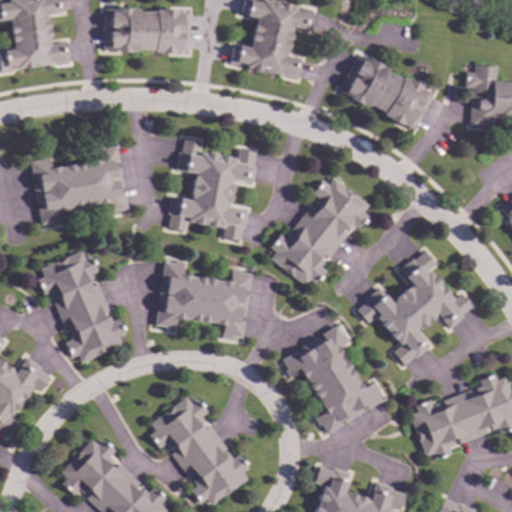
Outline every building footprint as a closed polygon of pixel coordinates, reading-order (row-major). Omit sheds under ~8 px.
[(56,0),(58,11),(42,13),(46,36),(45,36),(46,43),(62,41),(65,62),(0,70),(0,49),(11,48),(10,41),(8,41),(6,26),(7,25),(6,18),(0,18),(0,0),(56,0)] [(266,0),(308,10),(303,29),(288,26),(286,32),(287,33),(284,48),(283,48),(281,55),(297,59),(293,78),(225,63),(229,43),(245,47),(247,40),(246,40),(252,18),(236,14),(239,0),(266,0)] [(172,8),(172,10),(185,10),(184,52),(171,51),(171,53),(156,53),(156,52),(150,52),(150,50),(134,50),(134,51),(127,51),(127,52),(113,52),(113,49),(99,49),(100,8),(114,9),(114,7),(128,7),(128,8),(135,8),(135,10),(151,11),(152,9),(157,9),(158,8),(172,8)] [(366,61),(366,59),(379,66),(378,67),(384,70),(383,72),(397,79),(398,77),(404,80),(404,79),(417,85),(416,87),(428,94),(409,130),(397,123),(396,125),(383,118),(384,117),(378,114),(379,111),(366,104),(365,107),(359,104),(358,105),(346,99),(347,97),(335,90),(354,54),(366,61)] [(493,66),(492,81),(511,82),(511,116),(488,115),(487,127),(466,125),(469,87),(461,86),(462,71),(470,72),(471,64),(493,66)] [(197,142),(195,152),(232,158),(234,148),(251,151),(249,165),(251,165),(248,182),(228,179),(227,182),(229,182),(225,202),(223,202),(223,206),(244,210),(241,226),(237,226),(235,240),(218,237),(220,227),(183,220),(181,230),(164,227),(167,213),(164,213),(167,196),(188,199),(188,196),(186,196),(190,175),(192,175),(192,172),(172,169),(175,152),(177,152),(180,139),(197,142)] [(102,148),(113,146),(116,162),(112,163),(113,168),(116,167),(120,188),(116,188),(117,193),(121,192),(124,209),(113,211),(113,214),(105,216),(102,201),(55,210),(58,224),(49,225),(49,222),(38,224),(35,208),(38,207),(37,202),(34,203),(30,182),(34,182),(33,177),(29,177),(26,161),(37,159),(37,156),(46,155),(48,169),(95,160),(92,147),(101,146),(102,148)] [(364,205),(359,211),(364,215),(355,228),(349,224),(345,229),(340,225),(337,229),(343,234),(325,257),(318,252),(315,256),(321,261),(317,266),(322,270),(312,283),(307,278),(301,285),(267,258),(272,251),(267,247),(276,235),(281,239),(285,234),(290,238),(294,233),(288,229),(306,206),(311,210),(314,205),(310,202),(314,197),(309,193),(319,180),(324,184),(329,178),(364,205)] [(511,233),(510,231),(509,231),(502,220),(504,219),(497,207),(511,197),(511,233)] [(80,258),(86,255),(92,270),(86,272),(89,278),(83,281),(85,286),(92,283),(104,310),(96,313),(99,318),(105,315),(108,321),(114,318),(120,333),(114,336),(118,344),(77,362),(74,354),(68,356),(61,342),(67,340),(65,334),(71,331),(68,326),(62,329),(50,302),(56,299),(54,294),(49,297),(46,291),(40,293),(34,279),(40,276),(36,268),(77,250),(80,258)] [(431,263),(424,270),(448,299),(456,292),(468,305),(457,314),(459,316),(446,327),(432,311),(430,314),(431,315),(415,329),(414,327),(411,330),(425,346),(412,357),(410,354),(400,364),(389,351),(396,344),(371,316),(364,322),(353,309),(363,300),(361,298),(374,287),(388,302),(390,300),(389,299),(405,285),(407,286),(408,284),(395,269),(408,258),(410,259),(420,250),(431,263)] [(180,261),(178,275),(225,281),(227,268),(236,270),(236,272),(247,274),(244,290),(240,289),(240,294),(244,295),(241,315),(237,315),(236,320),(240,320),(238,337),(227,336),(226,338),(218,337),(220,323),(172,316),(170,331),(162,329),(162,326),(151,325),(153,308),(157,309),(158,304),(154,303),(157,283),(161,283),(161,278),(157,277),(160,261),(171,263),(171,260),(180,261)] [(338,334),(340,333),(344,340),(332,348),(357,388),(368,381),(373,389),(371,391),(377,400),(363,409),(361,405),(357,408),(359,411),(341,422),(339,419),(335,421),(337,425),(323,434),(317,424),(314,425),(310,418),(322,410),(297,370),(285,377),(280,369),(283,368),(277,358),(291,349),(293,353),(297,350),(295,347),(313,336),(315,339),(320,337),(318,333),(332,325),(338,334)] [(0,364),(8,370),(7,372),(10,374),(22,357),(36,367),(34,369),(45,378),(36,391),(28,386),(5,416),(13,422),(3,436),(0,433),(0,364)] [(492,380),(500,377),(511,407),(511,419),(509,421),(511,427),(497,433),(494,427),(488,429),(486,423),(480,425),(483,432),(456,443),(453,435),(448,438),(451,444),(445,447),(447,453),(432,459),(430,452),(422,456),(405,415),(413,411),(411,405),(425,399),(428,405),(434,403),(436,409),(441,407),(439,401),(466,390),(468,395),(473,393),(471,388),(477,386),(475,380),(490,374),(492,380)] [(187,403),(192,399),(201,412),(196,416),(200,421),(194,425),(198,429),(204,425),(222,448),(215,453),(219,458),(224,453),(228,458),(233,454),(243,467),(238,471),(243,478),(208,505),(202,498),(197,502),(188,489),(193,486),(189,480),(194,476),(191,472),(185,476),(168,453),(172,449),(169,445),(165,448),(161,443),(156,447),(146,434),(152,430),(146,423),(182,397),(187,403)] [(93,445),(97,440),(109,451),(104,456),(109,460),(104,465),(108,469),(114,463),(135,483),(129,489),(134,493),(138,488),(143,492),(148,487),(159,498),(155,503),(161,509),(158,511),(98,511),(83,497),(87,493),(83,489),(79,493),(74,489),(70,494),(58,483),(63,478),(57,472),(87,440),(93,445)] [(328,469),(329,467),(346,472),(339,492),(342,493),(343,491),(363,498),(362,500),(365,500),(371,481),(388,486),(387,489),(400,493),(395,509),(385,506),(383,511),(310,511),(319,484),(310,481),(315,465),(328,469)] [(453,504),(454,502),(470,510),(468,511),(433,511),(441,498),(453,504)]
